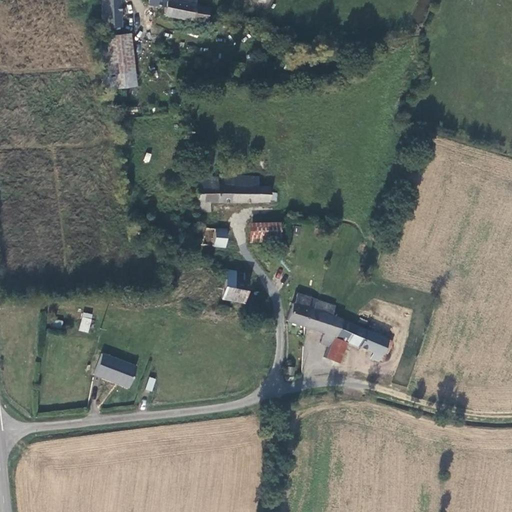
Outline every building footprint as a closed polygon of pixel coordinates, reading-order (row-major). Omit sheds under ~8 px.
[(100,0),(101,4),(102,33),(107,34),(120,33),(118,0),(100,0)] [(163,15),(207,23),(210,12),(210,8),(194,4),(195,0),(149,0),(149,5),(163,5),(163,15)] [(129,34),(107,36),(112,89),(123,88),(135,86),(129,34)] [(97,37),(102,90),(112,89),(107,36),(97,37)] [(234,68),(188,65),(188,69),(187,83),(233,84),(234,68)] [(125,108),(123,88),(112,89),(114,109),(125,108)] [(262,200),(276,200),(276,193),(269,193),(269,187),(258,186),(257,177),(215,176),(216,180),(196,179),(197,211),(210,212),(210,202),(262,203),(262,200)] [(279,221),(248,222),(249,241),(279,241),(279,221)] [(202,228),(200,243),(213,246),(215,227),(201,225),(202,228)] [(226,228),(215,227),(213,246),(214,246),(224,247),(226,228)] [(215,265),(213,267),(212,269),(213,272),(215,274),(217,274),(220,272),(221,270),(221,267),(218,265),(215,265)] [(226,270),(224,276),(224,279),(245,283),(247,274),(226,270)] [(245,283),(224,279),(221,298),(242,302),(245,283)] [(286,321),(301,325),(307,308),(312,309),(315,299),(298,293),(294,303),(291,302),(286,321)] [(336,307),(315,299),(312,309),(307,308),(301,325),(304,326),(322,331),(318,341),(321,342),(328,345),(332,335),(335,336),(342,320),(332,316),(336,307)] [(392,341),(398,327),(362,311),(357,322),(367,325),(365,329),(392,341)] [(83,312),(79,331),(89,333),(92,314),(83,312)] [(346,341),(358,346),(365,329),(342,320),(335,336),(346,341)] [(384,361),(392,341),(365,329),(358,346),(372,352),(370,358),(377,360),(378,359),(384,361)] [(338,363),(346,341),(335,336),(332,335),(328,345),(324,357),(321,363),(333,367),(338,363)] [(317,354),(324,357),(328,345),(321,342),(317,354)] [(134,367),(100,354),(92,375),(126,388),(134,367)] [(145,390),(152,392),(156,379),(149,377),(145,390)]
